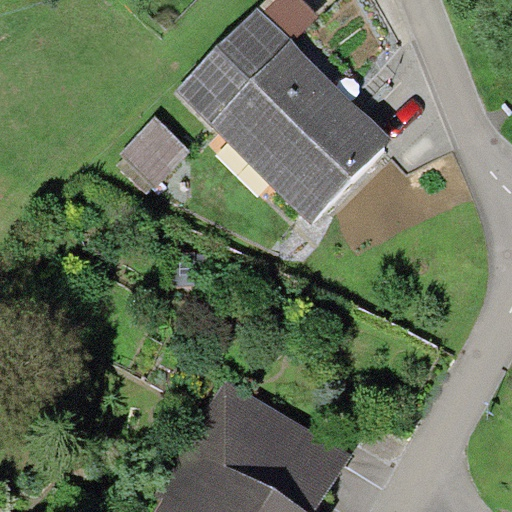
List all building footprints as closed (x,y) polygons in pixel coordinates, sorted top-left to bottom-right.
[(319,18),(300,0),(277,0),(263,14),(293,44),(319,18)] [(263,14),(257,9),(175,92),(211,127),(293,44),(263,14)] [(362,112),(293,44),(211,127),(311,225),(393,143),(362,112)] [(155,119),(121,154),(157,189),(191,154),(155,119)] [(226,382),(186,446),(293,511),(321,511),(352,459),(226,382)] [(293,511),(186,446),(155,496),(162,500),(154,511),(293,511)]
